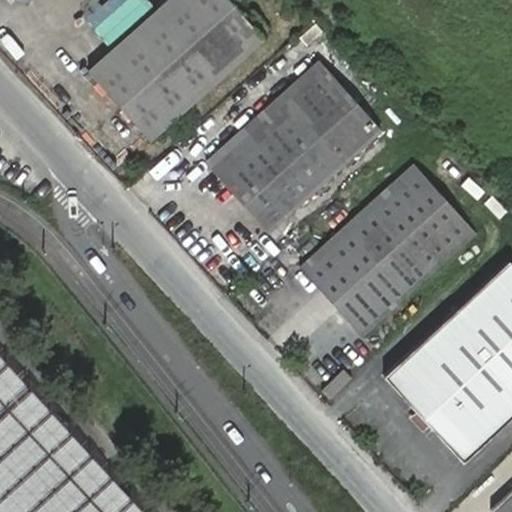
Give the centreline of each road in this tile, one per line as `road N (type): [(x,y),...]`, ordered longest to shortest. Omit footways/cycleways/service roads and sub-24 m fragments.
road 1 (residential): [(92,190),(388,511)]
road 2 (unclassified): [(297,511),(79,228),(77,211),(92,190)]
road 3 (residential): [(0,89),(92,190)]
